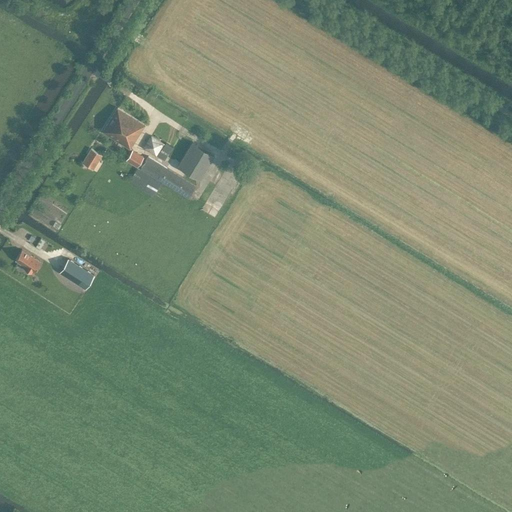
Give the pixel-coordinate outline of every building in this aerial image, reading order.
[(145,123),(118,106),(103,129),(130,146),(145,123)] [(215,155),(193,141),(178,165),(201,178),(215,155)] [(167,142),(158,155),(165,160),(174,146),(167,142)] [(93,169),(94,169),(97,171),(100,166),(102,163),(99,161),(103,154),(91,147),(82,162),(93,169)] [(137,167),(144,156),(133,149),(126,159),(137,167)] [(197,185),(149,155),(141,168),(164,183),(188,198),(197,185)] [(153,195),(162,182),(138,168),(130,181),(153,195)] [(36,236),(32,234),(28,239),(33,242),(36,236)] [(46,241),(41,238),(36,246),(40,249),(46,241)] [(41,261),(22,249),(16,259),(25,265),(24,267),(32,272),(33,271),(34,271),(41,261)] [(94,274),(69,258),(60,272),(86,288),(94,274)]
